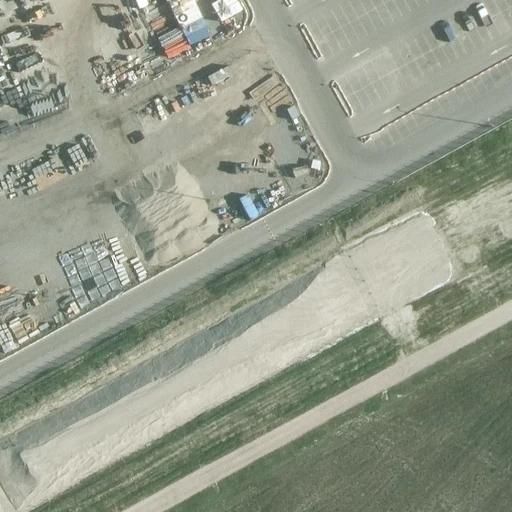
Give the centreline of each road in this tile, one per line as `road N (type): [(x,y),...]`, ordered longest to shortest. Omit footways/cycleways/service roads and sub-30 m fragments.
road 1 (track): [(134,511),(511,305)]
road 2 (unclassified): [(0,376),(353,182)]
road 3 (unknown): [(329,136),(511,35)]
road 4 (unclassified): [(257,0),(353,182)]
road 5 (unclassified): [(353,182),(511,95)]
road 6 (unknown): [(299,80),(445,0)]
